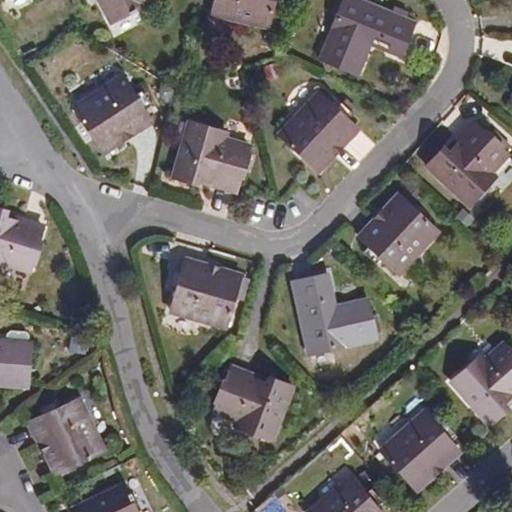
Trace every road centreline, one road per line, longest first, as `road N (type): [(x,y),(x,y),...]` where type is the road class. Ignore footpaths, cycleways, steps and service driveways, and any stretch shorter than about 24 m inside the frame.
road 1 (residential): [(447,0),(459,50),(452,75),(291,244),(75,199)]
road 2 (residential): [(204,511),(147,425),(75,199)]
